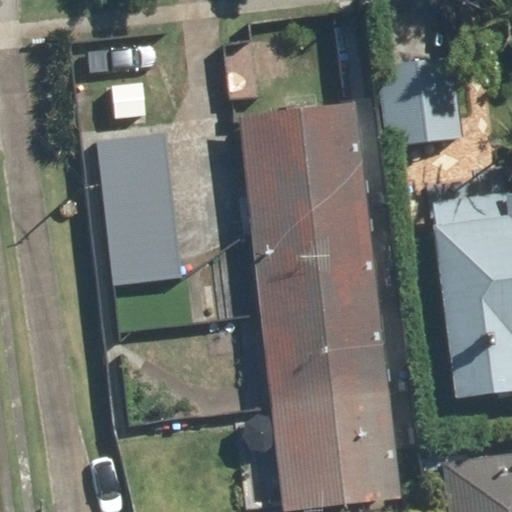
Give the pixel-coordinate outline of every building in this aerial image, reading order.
[(457,140),(448,60),(375,68),(384,148),(457,140)] [(146,87),(100,90),(103,132),(149,129),(146,87)] [(294,511),(397,500),(351,102),(230,116),(276,511),(294,511)] [(176,279),(161,132),(91,139),(107,286),(176,279)] [(511,192),(421,203),(445,401),(507,394),(508,398),(511,397),(511,192)] [(511,511),(511,453),(435,464),(441,511),(511,511)]
